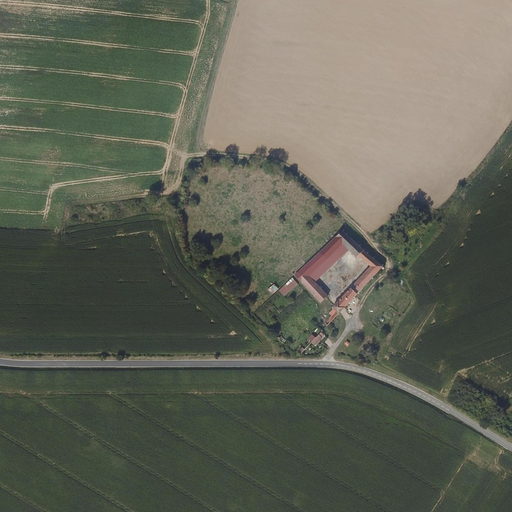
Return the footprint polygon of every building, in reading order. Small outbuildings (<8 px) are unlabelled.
[(332,305),(339,311),(382,264),(341,229),(317,252),(323,258),(341,241),(347,247),(340,254),(345,259),(352,253),(356,256),(358,255),(369,265),(332,305)] [(330,264),(340,254),(347,247),(341,241),(323,258),(328,262),(330,264)] [(306,275),(311,279),(328,262),(323,258),(317,252),(304,264),(311,271),(306,275)] [(328,295),(311,279),(306,275),(311,271),(304,264),(293,275),(295,277),(294,278),(296,281),(298,280),(302,283),(301,284),(303,287),(304,286),(307,288),(306,289),(308,292),(310,291),(312,293),(311,294),(313,297),(315,295),(321,302),(328,295)] [(284,296),(298,283),(292,277),(279,290),(284,296)] [(271,293),(278,290),(275,284),(268,288),(271,293)] [(312,339),(316,342),(323,335),(319,331),(312,339)]
